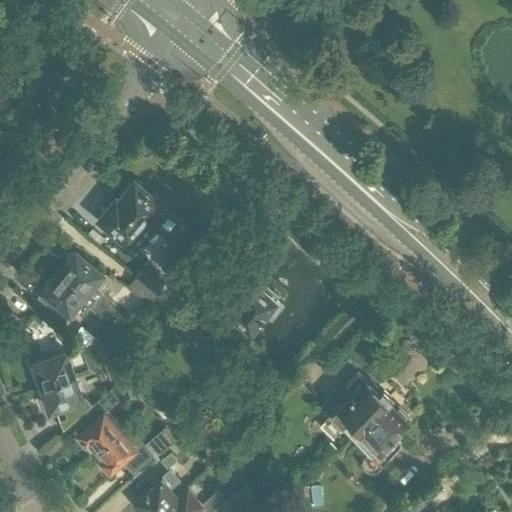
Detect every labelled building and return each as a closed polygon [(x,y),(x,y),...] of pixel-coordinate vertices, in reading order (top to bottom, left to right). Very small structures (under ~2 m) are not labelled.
[(181,150),(173,161),(182,168),(190,158),(181,150)] [(119,199),(146,221),(162,202),(159,200),(159,197),(154,193),(151,193),(135,180),(134,182),(130,182),(125,188),(126,191),(119,199)] [(138,248),(148,236),(154,229),(146,222),(146,221),(119,199),(118,198),(116,198),(109,206),(106,207),(102,213),(102,215),(100,217),(129,242),(130,241),(138,248)] [(205,239),(187,224),(171,242),(189,258),(205,239)] [(61,269),(112,311),(115,307),(111,304),(113,301),(102,292),(112,279),(77,250),(61,269)] [(138,273),(159,290),(167,280),(145,263),(138,273)] [(105,319),(112,311),(61,269),(39,295),(53,307),(58,300),(71,311),(80,318),(90,306),(105,319)] [(149,303),(159,290),(138,273),(127,286),(149,303)] [(225,316),(215,308),(203,322),(222,337),(233,323),(247,335),(266,311),(273,316),(283,304),(276,298),(279,295),(264,284),(262,287),(254,281),(248,289),(247,288),(244,291),(243,291),(238,297),(239,298),(225,316)] [(215,308),(217,305),(204,293),(187,313),(201,325),(203,322),(215,308)] [(102,359),(111,349),(94,335),(85,345),(102,359)] [(42,385),(76,374),(67,350),(34,361),(35,363),(33,366),(35,373),(39,374),(42,385)] [(365,378),(358,371),(347,383),(354,390),(338,405),(339,406),(331,413),(343,424),(352,433),(390,395),(383,389),(380,391),(366,377),(365,378)] [(76,374),(42,385),(46,395),(44,398),(46,405),(49,406),(50,409),(84,398),(76,374)] [(94,450),(120,428),(105,410),(125,392),(117,382),(99,398),(85,410),(94,419),(78,432),(94,450)] [(396,408),(387,399),(390,396),(390,395),(352,433),(369,451),(365,456),(363,458),(363,460),(363,463),(364,467),(367,469),(370,471),(373,471),(375,471),(378,469),(380,467),(404,443),(401,441),(394,434),(411,417),(399,405),(396,408)] [(155,456),(178,436),(167,423),(144,444),(155,456)] [(120,428),(94,450),(110,469),(136,446),(120,428)] [(167,465),(176,458),(171,451),(162,459),(167,465)] [(156,511),(186,486),(193,479),(176,458),(167,465),(170,468),(135,499),(140,504),(140,507),(144,511),(156,511)] [(226,499),(226,498),(210,511),(230,511),(255,490),(247,481),(226,499)] [(201,504),(194,495),(186,486),(156,511),(192,511),(201,504),(207,511),(210,511),(226,498),(218,489),(201,504)] [(301,507),(306,501),(306,495),(301,490),(298,490),(293,495),(294,502),(298,507),(301,507)]
